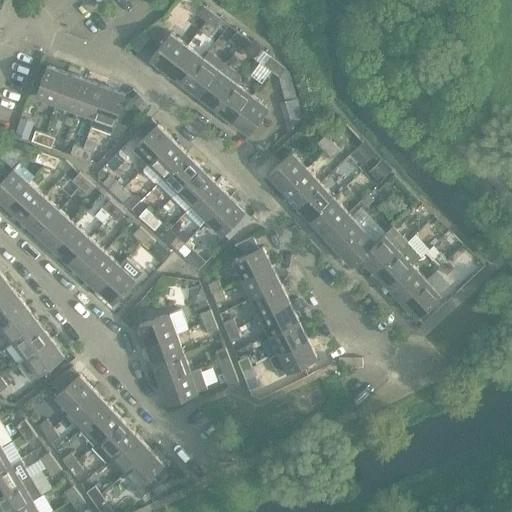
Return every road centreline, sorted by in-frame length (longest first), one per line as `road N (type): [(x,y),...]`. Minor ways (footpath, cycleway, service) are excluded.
road 1 (residential): [(391,363),(247,175),(121,65),(91,56)]
road 2 (residential): [(219,476),(0,237)]
